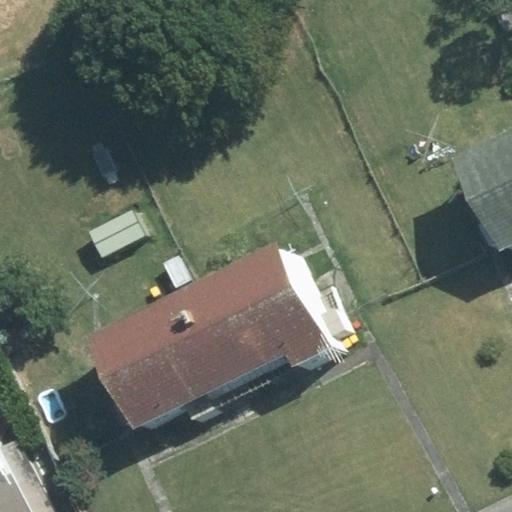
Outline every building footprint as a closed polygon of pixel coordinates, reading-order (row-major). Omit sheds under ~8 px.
[(511,235),(511,142),(475,160),(511,235)] [(295,246),(214,286),(258,374),(303,352),(310,367),(347,349),(295,246)] [(195,281),(183,257),(168,264),(180,288),(195,281)] [(150,428),(258,374),(214,286),(107,338),(150,428)] [(0,431),(0,511),(58,511),(25,443),(10,450),(0,431)]
